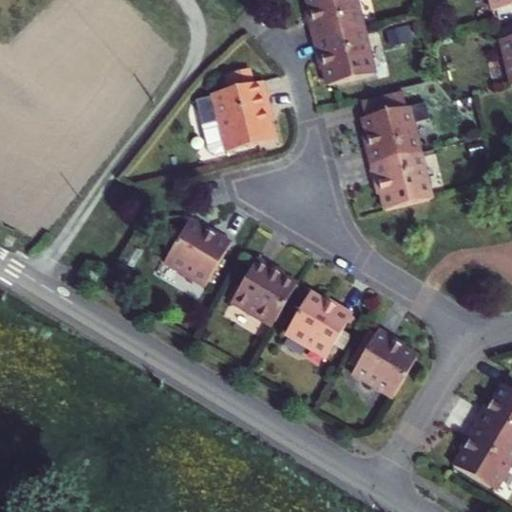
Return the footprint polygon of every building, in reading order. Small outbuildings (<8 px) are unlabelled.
[(318,0),(323,19),(318,21),(322,38),(374,26),(367,0),(318,0)] [(385,71),(374,26),(322,38),(327,56),(332,55),(339,82),(385,71)] [(237,89),(263,82),(260,69),(234,76),(237,89)] [(237,89),(225,92),(230,114),(217,117),(214,122),(221,149),(226,151),(239,149),(239,150),(285,138),(278,110),(283,109),(275,79),(263,82),(237,89)] [(372,99),(376,115),(405,109),(402,96),(415,93),(417,105),(420,105),(416,88),(372,99)] [(437,100),(420,105),(417,105),(415,93),(402,96),(405,109),(376,115),(374,116),(381,144),(376,145),(381,163),(431,151),(424,121),(441,118),(437,100)] [(217,117),(230,114),(225,94),(212,97),(217,117)] [(431,151),(381,163),(385,180),(390,179),(397,209),(443,196),(431,151)] [(225,234),(198,219),(174,259),(215,283),(241,239),(227,231),(225,234)] [(283,323),(307,282),(278,266),(280,262),(267,254),(241,298),(283,323)] [(94,278),(106,285),(112,276),(99,269),(94,278)] [(346,306),(319,290),(295,330),(334,354),(361,310),(348,302),(346,306)] [(403,395),(428,354),(401,338),(403,334),(388,326),(362,370),(403,395)] [(493,404),(484,420),(511,436),(511,381),(511,382),(497,406),(493,404)] [(504,487),(511,474),(511,436),(484,420),(474,436),(478,438),(464,463),(504,487)]
